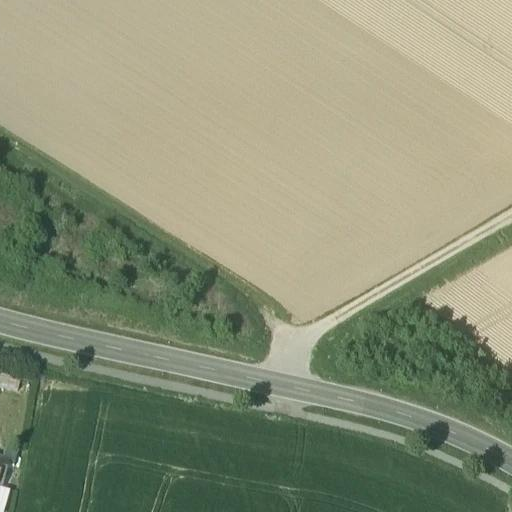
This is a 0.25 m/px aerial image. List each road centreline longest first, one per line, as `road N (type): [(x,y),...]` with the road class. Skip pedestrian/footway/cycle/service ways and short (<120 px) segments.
road 1 (secondary): [(511,464),(422,422),(0,320)]
road 2 (track): [(296,346),(0,153)]
road 3 (track): [(511,216),(296,346),(281,411)]
